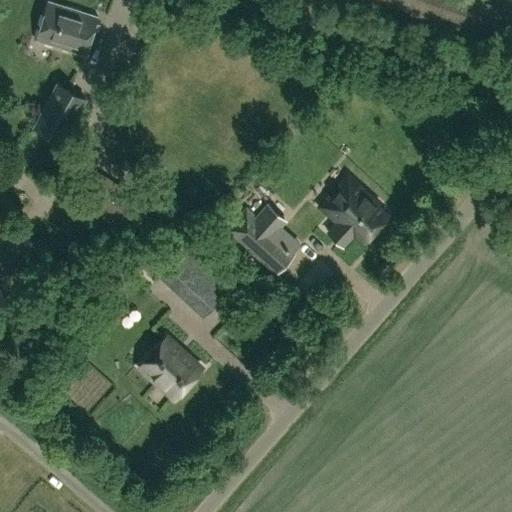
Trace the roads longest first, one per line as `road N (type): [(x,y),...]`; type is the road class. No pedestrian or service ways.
road 1 (unclassified): [(204,511),(511,157)]
road 2 (unclassified): [(511,86),(245,0)]
